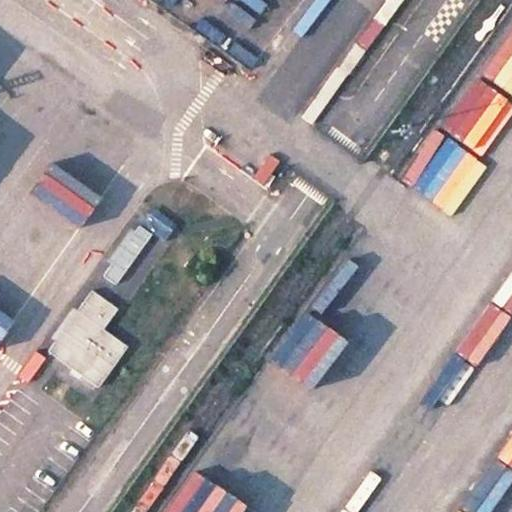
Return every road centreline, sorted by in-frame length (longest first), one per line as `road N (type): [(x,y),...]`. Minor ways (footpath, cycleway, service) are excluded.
road 1 (unknown): [(0,356),(179,116)]
road 2 (unknown): [(179,116),(294,209)]
